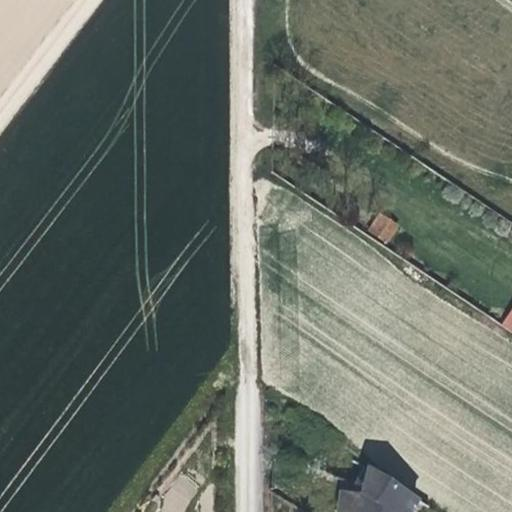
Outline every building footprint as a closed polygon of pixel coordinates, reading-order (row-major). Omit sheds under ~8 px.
[(376,213),(368,233),(389,242),(398,222),(376,213)] [(511,308),(500,326),(511,333),(511,308)] [(365,470),(360,467),(351,481),(355,485),(365,470)] [(365,470),(355,485),(359,488),(355,494),(344,493),(341,511),(402,511),(411,498),(365,470)] [(330,511),(341,511),(344,493),(334,491),(333,500),(331,511),(330,511)]
